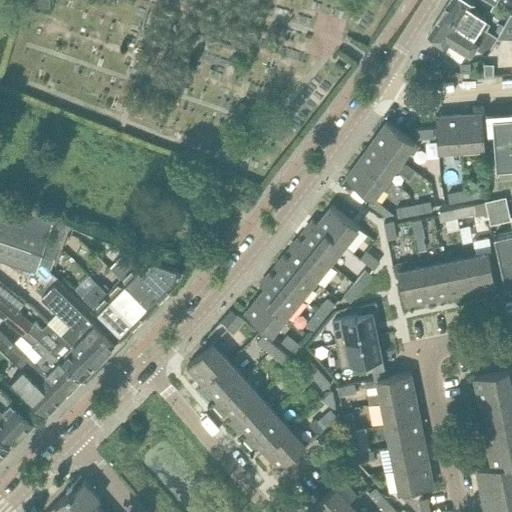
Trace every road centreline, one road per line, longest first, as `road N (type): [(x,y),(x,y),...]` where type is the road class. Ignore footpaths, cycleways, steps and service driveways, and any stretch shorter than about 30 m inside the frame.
road 1 (unclassified): [(147,368),(259,240),(379,79)]
road 2 (residential): [(511,326),(451,339),(433,351),(461,511)]
road 3 (residential): [(272,511),(147,368)]
road 4 (residential): [(379,79),(413,99),(511,92)]
